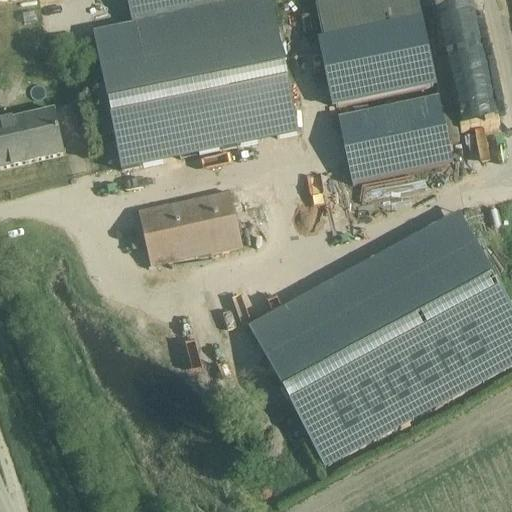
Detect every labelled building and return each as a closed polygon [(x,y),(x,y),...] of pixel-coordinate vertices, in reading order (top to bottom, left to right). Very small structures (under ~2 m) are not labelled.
[(299,137),(271,0),(252,0),(133,27),(133,28),(94,36),(104,87),(114,135),(122,173),(299,137)] [(127,0),(132,24),(250,0),(127,0)] [(423,19),(318,41),(333,111),(437,88),(423,19)] [(72,35),(48,37),(50,48),(73,45),(72,35)] [(102,138),(114,135),(104,87),(92,89),(102,138)] [(352,188),(453,166),(449,146),(459,144),(454,117),(442,120),(438,98),(338,120),(352,188)] [(0,171),(19,167),(64,157),(54,113),(0,125),(0,171)] [(263,164),(126,193),(146,291),(284,262),(263,164)] [(511,311),(460,215),(249,330),(325,471),(511,369),(511,311)] [(272,400),(267,402),(247,412),(261,441),(286,430),(272,400)]
